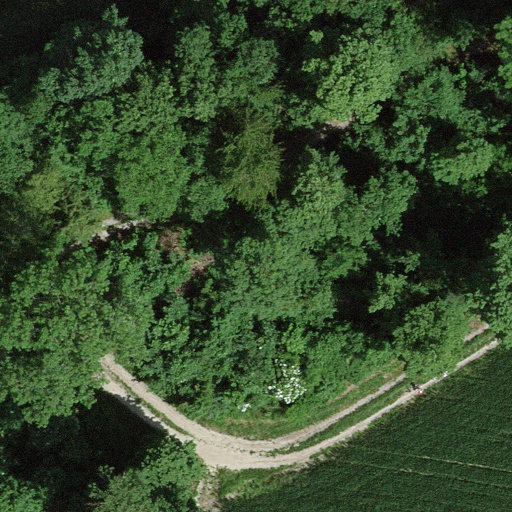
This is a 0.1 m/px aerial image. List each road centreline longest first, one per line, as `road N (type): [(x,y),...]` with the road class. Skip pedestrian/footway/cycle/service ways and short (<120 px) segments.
road 1 (track): [(0,259),(135,396),(210,449),(288,459),(511,323)]
road 2 (track): [(511,49),(475,50),(232,186),(0,264)]
